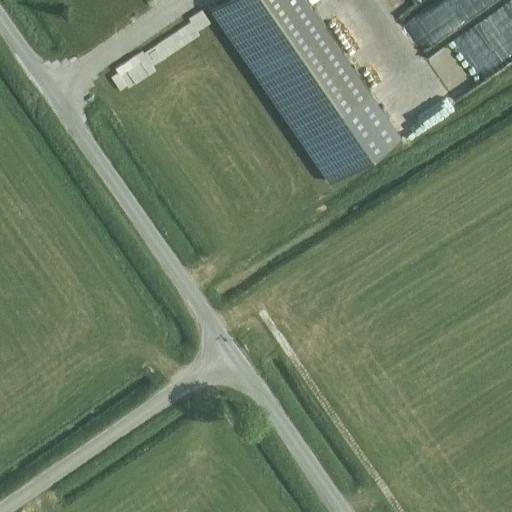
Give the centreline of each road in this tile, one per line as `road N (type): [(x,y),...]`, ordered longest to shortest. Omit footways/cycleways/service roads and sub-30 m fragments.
road 1 (unclassified): [(231,352),(0,18)]
road 2 (unclassified): [(2,511),(231,352)]
road 3 (unclassified): [(342,511),(231,352)]
